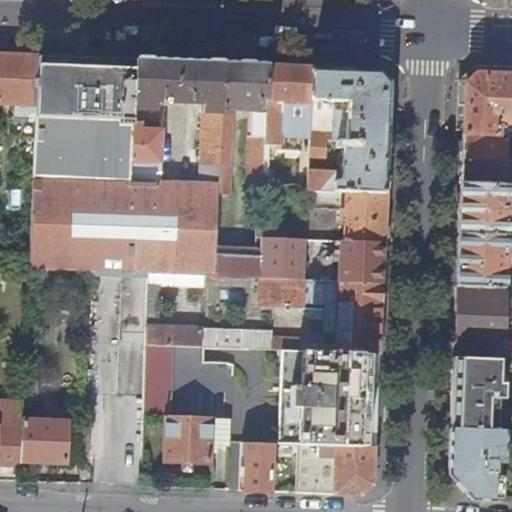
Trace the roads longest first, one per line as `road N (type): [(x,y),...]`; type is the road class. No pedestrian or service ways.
road 1 (residential): [(429,37),(408,511)]
road 2 (tertiary): [(173,28),(429,37)]
road 3 (tertiary): [(0,21),(173,28)]
